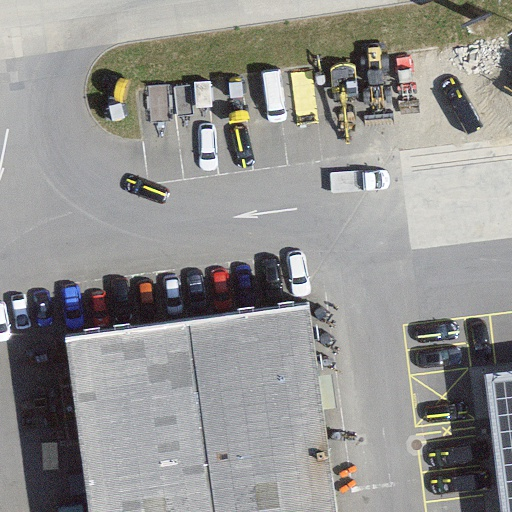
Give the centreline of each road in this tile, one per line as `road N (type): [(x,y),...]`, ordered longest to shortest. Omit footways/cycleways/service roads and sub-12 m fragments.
road 1 (unknown): [(50,241),(357,203),(372,209),(417,511)]
road 2 (unknown): [(25,10),(50,241)]
road 3 (residential): [(121,0),(0,13)]
